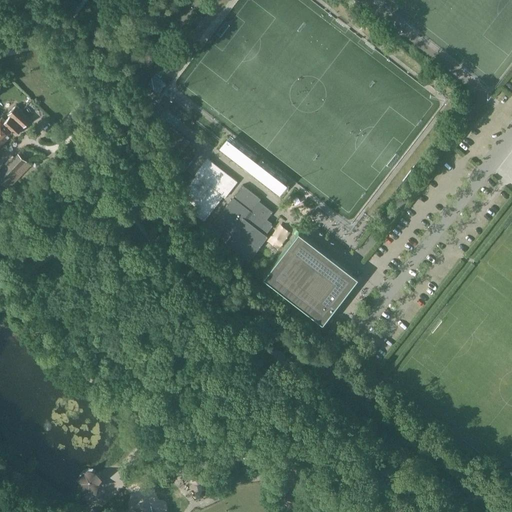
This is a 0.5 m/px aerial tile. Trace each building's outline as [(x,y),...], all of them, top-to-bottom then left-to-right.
[(155,74),(148,83),(158,91),(166,82),(155,74)] [(10,93),(15,87),(12,84),(6,90),(10,93)] [(31,118),(22,110),(16,105),(8,114),(10,115),(3,123),(0,119),(0,145),(13,132),(16,134),(31,118)] [(171,124),(166,120),(153,136),(171,151),(168,155),(170,157),(166,162),(180,174),(194,156),(192,154),(194,152),(185,146),(189,141),(170,126),(171,124)] [(30,164),(18,153),(0,171),(0,179),(8,187),(30,164)] [(181,194),(194,204),(190,209),(203,220),(223,195),(224,196),(237,181),(207,157),(195,173),(196,174),(181,194)] [(260,198),(243,184),(208,228),(222,238),(221,238),(248,260),(267,235),(265,233),(266,232),(272,224),(266,219),(272,210),(259,200),(260,198)] [(358,276),(298,230),(263,276),(322,322),(358,276)] [(246,455),(250,441),(238,438),(234,452),(246,455)] [(185,459),(189,464),(186,472),(189,479),(190,480),(197,483),(198,483),(205,479),(206,479),(208,471),(215,471),(210,459),(197,454),(185,459)] [(103,477),(91,467),(77,475),(82,490),(97,491),(103,477)] [(287,489),(281,507),(296,511),(298,511),(304,494),(287,489)]
